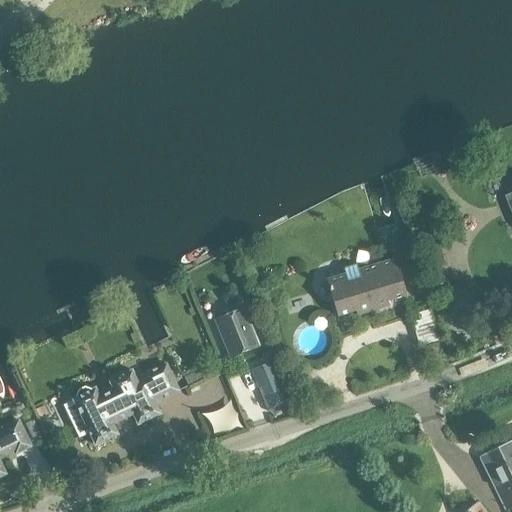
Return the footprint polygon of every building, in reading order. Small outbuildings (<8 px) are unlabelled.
[(436,232),(415,239),(430,289),(447,283),(442,267),(446,265),(436,232)] [(346,274),(327,280),(339,317),(357,311),(359,317),(390,307),(390,304),(408,298),(396,258),(359,270),(357,265),(344,269),(346,274)] [(216,321),(232,358),(260,347),(244,309),(216,321)] [(273,362),(252,371),(268,411),(289,403),(273,362)] [(134,414),(139,423),(138,424),(139,425),(141,424),(160,415),(162,414),(161,413),(160,413),(156,403),(180,392),(167,365),(144,376),(146,379),(138,382),(134,373),(134,372),(133,371),(132,372),(113,381),(112,381),(111,382),(112,383),(116,391),(101,398),(97,390),(97,389),(95,389),(95,390),(93,391),(93,390),(86,387),(80,390),(77,397),(78,398),(76,399),(75,399),(74,399),(75,401),(84,420),(74,425),(80,438),(90,433),(96,444),(95,444),(96,446),(98,445),(117,435),(117,436),(119,435),(118,433),(117,434),(113,425),(134,414)] [(32,447),(19,421),(4,429),(5,431),(0,433),(0,477),(7,475),(0,460),(0,459),(15,452),(16,455),(32,447)] [(511,441),(480,457),(507,511),(509,511),(511,511),(511,441)] [(488,511),(479,501),(465,511),(488,511)]
